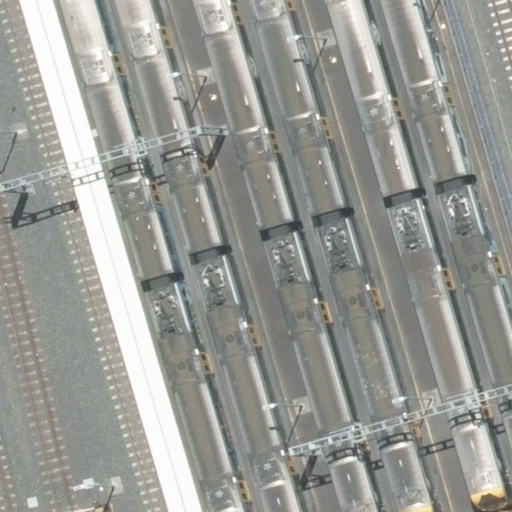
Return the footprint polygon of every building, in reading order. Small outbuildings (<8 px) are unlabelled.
[(0,0),(0,24),(83,303),(115,293),(28,0),(0,0)] [(220,511),(152,278),(150,272),(69,0),(28,0),(115,293),(179,511),(220,511)] [(152,278),(190,267),(111,0),(69,0),(150,272),(152,278)] [(300,0),(259,0),(326,226),(364,215),(300,0)] [(339,0),(399,204),(433,194),(376,0),(339,0)] [(393,0),(449,190),(482,180),(429,0),(393,0)] [(511,283),(482,180),(449,190),(511,403),(511,283)] [(511,466),(433,194),(399,204),(487,508),(511,500),(511,466)] [(410,511),(451,511),(364,215),(326,226),(410,511)] [(262,511),(190,267),(152,278),(220,511),(262,511)] [(179,511),(115,293),(83,303),(144,511),(179,511)]
